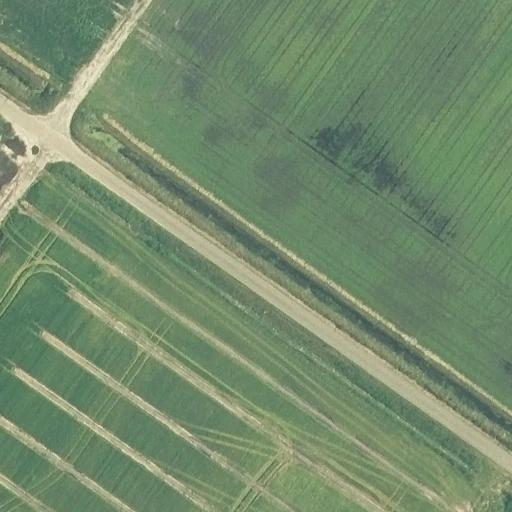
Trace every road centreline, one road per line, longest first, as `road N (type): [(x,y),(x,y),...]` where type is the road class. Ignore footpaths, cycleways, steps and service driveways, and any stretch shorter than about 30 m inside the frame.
road 1 (unclassified): [(511,466),(0,102)]
road 2 (track): [(46,136),(144,0)]
